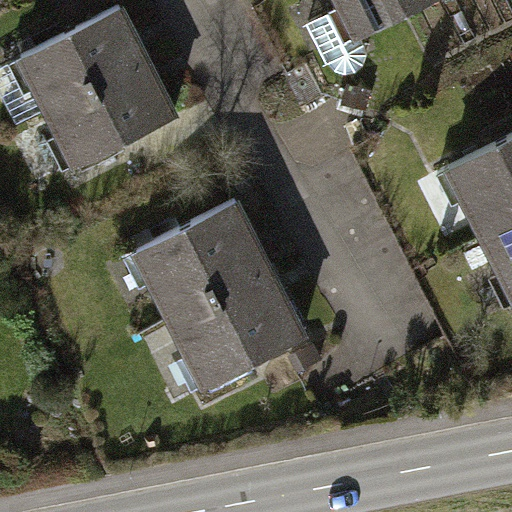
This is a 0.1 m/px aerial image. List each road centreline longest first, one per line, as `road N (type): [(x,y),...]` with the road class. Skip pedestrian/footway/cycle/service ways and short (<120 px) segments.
road 1 (residential): [(175,0),(376,345)]
road 2 (secondary): [(209,511),(511,454)]
